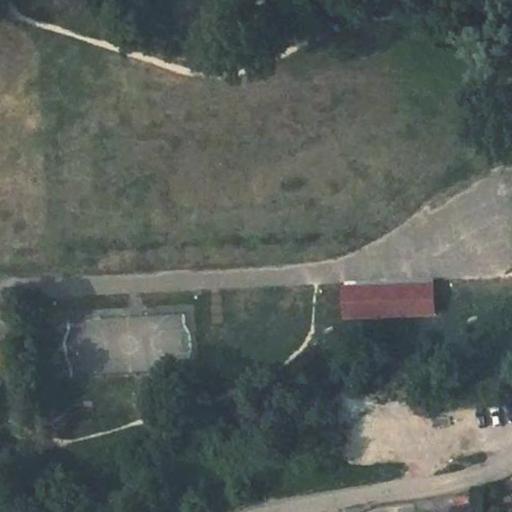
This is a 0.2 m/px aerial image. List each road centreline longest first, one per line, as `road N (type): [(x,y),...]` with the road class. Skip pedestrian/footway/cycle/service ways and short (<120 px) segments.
road 1 (residential): [(0,281),(316,275),(502,217)]
road 2 (residential): [(281,511),(472,475),(511,455)]
